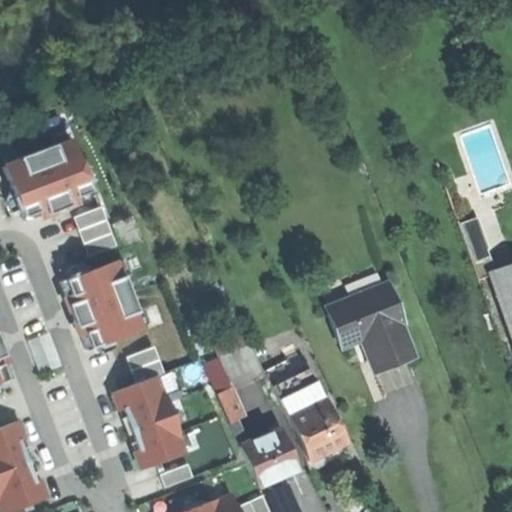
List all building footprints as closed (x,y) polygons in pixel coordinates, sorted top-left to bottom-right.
[(457,136),(480,200),(511,188),(511,184),(490,124),(457,136)] [(73,134),(1,158),(22,220),(94,195),(73,134)] [(73,216),(88,254),(116,243),(101,205),(73,216)] [(455,225),(463,248),(480,243),(471,220),(455,225)] [(463,248),(466,257),(483,252),(480,243),(463,248)] [(474,279),(490,274),(483,252),(466,257),(474,279)] [(58,277),(84,348),(144,326),(118,255),(58,277)] [(511,266),(490,274),(511,335),(511,266)] [(322,310),(338,349),(356,342),(370,374),(390,366),(408,359),(395,326),(398,325),(382,285),(322,310)] [(52,332),(30,338),(39,370),(60,365),(52,332)] [(0,382),(10,380),(0,341),(0,382)] [(249,347),(261,373),(267,370),(260,356),(267,352),(262,341),(249,347)] [(134,374),(161,365),(154,346),(127,355),(134,374)] [(265,381),(283,419),(322,401),(304,363),(265,381)] [(161,372),(109,389),(116,410),(120,409),(139,468),(187,453),(161,372)] [(213,396),(226,424),(241,417),(229,389),(213,396)] [(283,419),(302,462),(322,453),(341,444),(322,401),(283,419)] [(0,424),(0,511),(3,511),(50,497),(44,477),(35,480),(22,439),(27,437),(21,418),(0,424)] [(237,448),(254,489),(275,479),(293,471),(275,431),(237,448)] [(166,511),(240,511),(235,492),(166,511)] [(241,511),(269,511),(263,496),(239,506),(241,511)]
